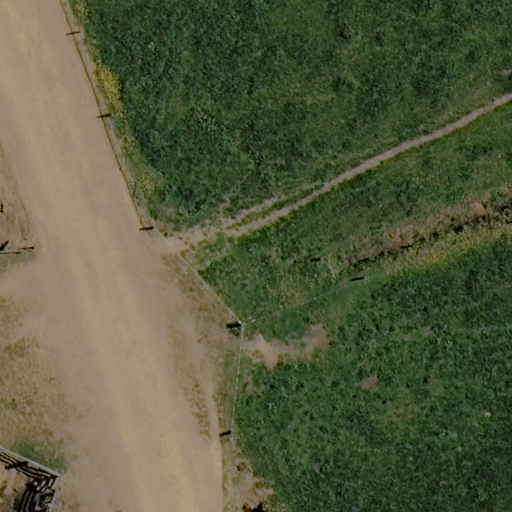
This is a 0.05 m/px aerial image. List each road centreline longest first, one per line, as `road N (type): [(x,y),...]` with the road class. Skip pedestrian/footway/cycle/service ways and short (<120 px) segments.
road 1 (track): [(169,511),(0,46)]
road 2 (track): [(0,411),(115,365)]
